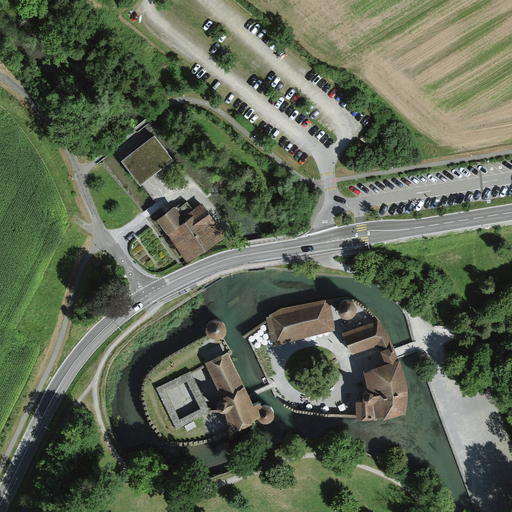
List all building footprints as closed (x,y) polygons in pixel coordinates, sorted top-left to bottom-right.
[(171,159),(154,136),(120,162),(137,185),(171,159)] [(175,207),(155,222),(184,264),(225,235),(203,203),(182,218),(175,207)] [(347,314),(349,314),(352,313),(354,311),(356,309),(356,306),(356,304),(355,301),(353,299),(352,298),(349,297),(347,297),(345,298),(343,298),(342,299),(340,302),(339,304),(339,307),(340,310),(342,312),(344,313),(347,314)] [(288,308),(270,316),(275,342),(333,327),(328,299),(288,308)] [(398,351),(383,318),(343,333),(352,356),(378,347),(381,357),(384,365),(369,370),(371,392),(368,393),(368,399),(357,400),(359,415),(390,413),(409,408),(411,397),(409,381),(398,351)] [(205,332),(205,335),(206,337),(208,339),(210,341),(212,341),(215,341),(217,340),(219,339),(221,337),(222,335),(222,333),(222,331),(222,329),(221,328),(219,326),(218,325),(216,324),(214,324),(212,324),(209,325),(207,327),(205,329),(205,332)] [(223,415),(225,413),(228,436),(255,423),(257,425),(262,426),(265,425),(269,422),(270,417),(268,412),(266,410),(263,409),(260,409),(257,410),(255,412),(247,396),(226,356),(204,367),(222,406),(220,405),(217,407),(216,410),(217,414),(219,415),(223,415)] [(207,415),(187,376),(154,392),(174,431),(207,415)]
